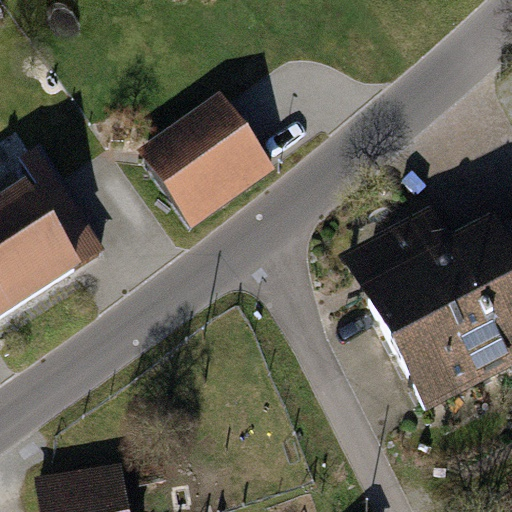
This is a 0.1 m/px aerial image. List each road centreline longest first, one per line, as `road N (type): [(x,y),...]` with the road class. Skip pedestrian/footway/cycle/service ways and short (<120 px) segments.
road 1 (tertiary): [(511,15),(259,237)]
road 2 (tertiary): [(259,237),(0,429)]
road 3 (residential): [(259,237),(396,511)]
